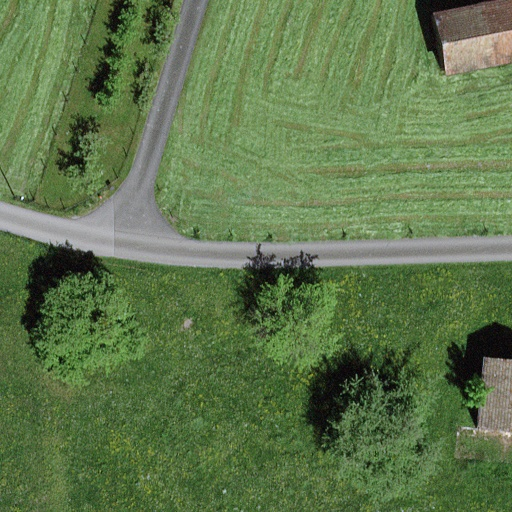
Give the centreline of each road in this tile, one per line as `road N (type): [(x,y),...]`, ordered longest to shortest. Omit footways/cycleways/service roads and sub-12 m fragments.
road 1 (track): [(511,250),(200,258),(127,238)]
road 2 (track): [(127,238),(194,0)]
road 3 (track): [(127,238),(0,199)]
